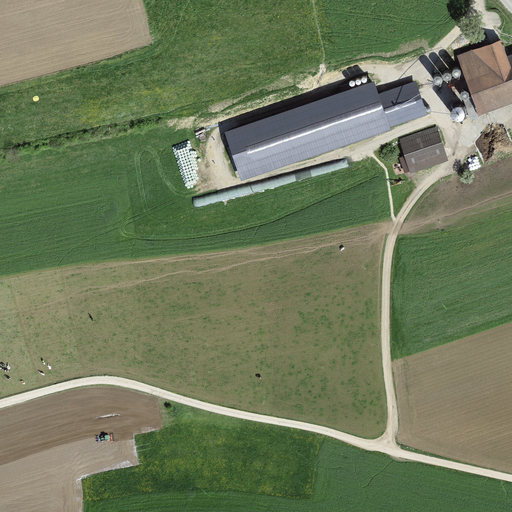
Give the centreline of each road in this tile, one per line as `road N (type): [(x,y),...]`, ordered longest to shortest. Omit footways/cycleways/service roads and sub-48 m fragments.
road 1 (track): [(0,403),(78,382),(120,381),(385,446)]
road 2 (track): [(385,446),(393,423),(386,244),(398,217),(459,145)]
road 3 (track): [(385,446),(511,478)]
